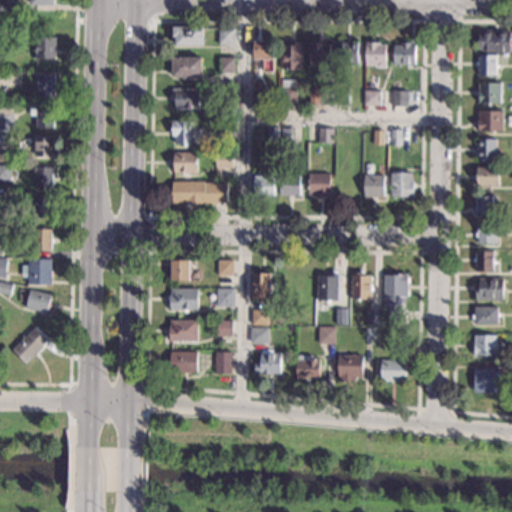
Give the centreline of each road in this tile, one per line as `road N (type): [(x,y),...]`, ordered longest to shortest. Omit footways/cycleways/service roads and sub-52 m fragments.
road 1 (secondary): [(100,0),(85,448)]
road 2 (secondary): [(129,447),(143,0)]
road 3 (residential): [(436,425),(444,0)]
road 4 (residential): [(511,4),(100,2)]
road 5 (tertiary): [(511,432),(131,404)]
road 6 (residential): [(437,233),(94,228)]
